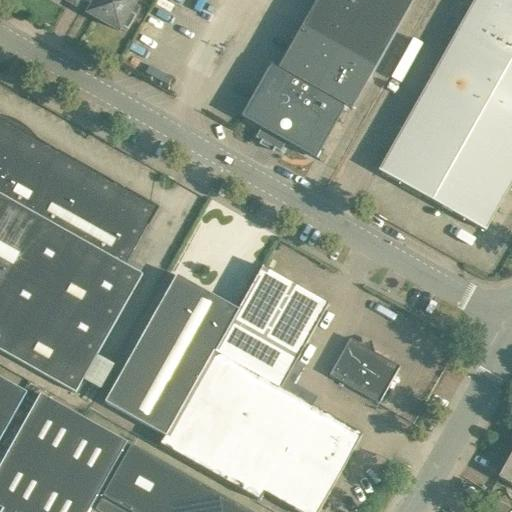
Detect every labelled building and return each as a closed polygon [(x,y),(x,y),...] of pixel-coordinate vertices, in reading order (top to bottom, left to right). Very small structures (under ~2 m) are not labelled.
[(87,13),(119,31),(122,26),(127,29),(135,16),(129,12),(136,0),(94,0),(92,5),(87,13)] [(259,141),(272,148),(278,138),(315,159),(344,107),(351,111),(413,0),(316,0),(278,69),(271,65),(242,118),(264,130),(259,141)] [(511,0),(474,0),(378,172),(484,231),(511,182),(511,0)] [(166,76),(163,83),(168,86),(172,79),(166,76)] [(0,351),(75,393),(141,275),(125,266),(157,208),(0,119),(0,351)] [(165,438),(160,446),(259,502),(264,493),(296,511),(318,511),(362,435),(312,407),(280,389),(296,362),(303,348),(328,305),(262,268),(238,311),(165,438)] [(165,438),(238,311),(176,276),(104,403),(165,438)] [(329,376),(378,404),(399,367),(372,352),(370,346),(364,348),(349,339),(329,376)] [(0,439),(26,394),(0,379),(0,439)] [(88,511),(127,444),(39,395),(0,465),(0,510),(2,511),(1,511),(88,511)] [(248,511),(131,446),(102,497),(95,510),(99,511),(248,511)] [(511,452),(498,478),(511,486),(511,452)] [(481,508),(488,511),(506,511),(509,508),(488,496),(481,508)]
